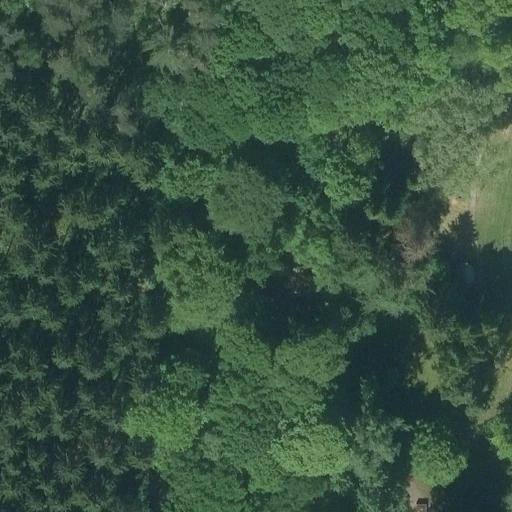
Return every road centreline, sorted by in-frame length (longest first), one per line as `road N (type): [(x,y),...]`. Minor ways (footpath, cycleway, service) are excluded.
road 1 (track): [(165,511),(152,441),(175,327),(208,252),(331,41),(336,0)]
road 2 (track): [(175,327),(0,418)]
